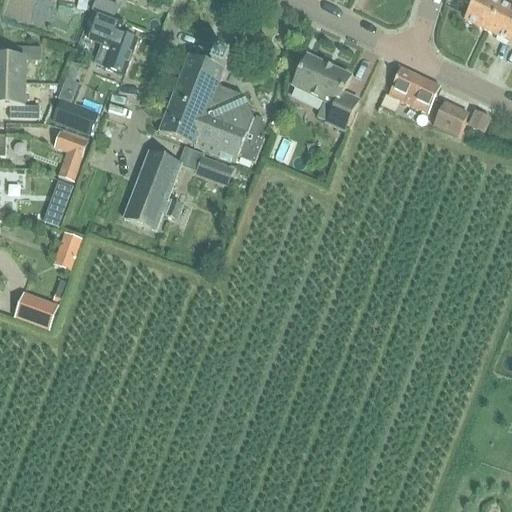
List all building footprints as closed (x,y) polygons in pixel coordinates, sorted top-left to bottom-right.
[(0,0),(0,5),(25,13),(28,1),(23,0),(0,0)] [(477,0),(466,24),(489,35),(503,7),(488,0),(477,0)] [(95,15),(101,17),(106,19),(115,22),(119,10),(119,9),(97,1),(92,14),(95,15)] [(511,46),(511,11),(503,7),(489,35),(511,46)] [(106,19),(101,17),(97,30),(110,35),(107,43),(98,65),(102,66),(101,70),(126,79),(139,45),(118,37),(114,35),(119,23),(115,22),(106,19)] [(236,26),(232,36),(242,40),(246,30),(236,26)] [(0,61),(0,85),(27,87),(27,64),(42,64),(42,51),(13,50),(13,62),(0,61)] [(259,140),(265,123),(255,119),(245,99),(221,89),(232,60),(219,55),(218,58),(200,51),(196,62),(190,60),(159,135),(235,167),(238,160),(255,167),(265,142),(259,140)] [(351,80),(307,59),(293,91),(324,105),(317,121),(328,126),(327,127),(344,135),(358,104),(343,97),(351,80)] [(388,98),(428,117),(441,91),(401,72),(388,98)] [(69,105),(77,84),(68,81),(60,102),(62,103),(69,105)] [(27,87),(0,85),(0,109),(11,109),(11,121),(40,122),(41,109),(26,109),(27,87)] [(62,103),(53,125),(90,139),(99,117),(76,108),(69,105),(62,103)] [(458,141),(469,118),(445,107),(434,130),(458,141)] [(484,135),(489,123),(476,117),(470,129),(484,135)] [(61,133),(54,152),(65,156),(57,178),(76,185),(86,159),(82,158),(87,143),(61,133)] [(185,150),(181,162),(196,168),(201,155),(185,150)] [(156,236),(183,169),(151,156),(124,223),(156,236)] [(234,174),(202,162),(198,171),(230,183),(234,174)] [(74,191),(60,186),(46,227),(59,232),(74,191)] [(178,224),(184,208),(172,204),(166,220),(178,224)] [(59,254),(77,260),(82,245),(64,238),(59,254)] [(23,297),(14,321),(50,334),(59,311),(23,297)] [(55,297),(53,303),(60,306),(62,300),(55,297)]
